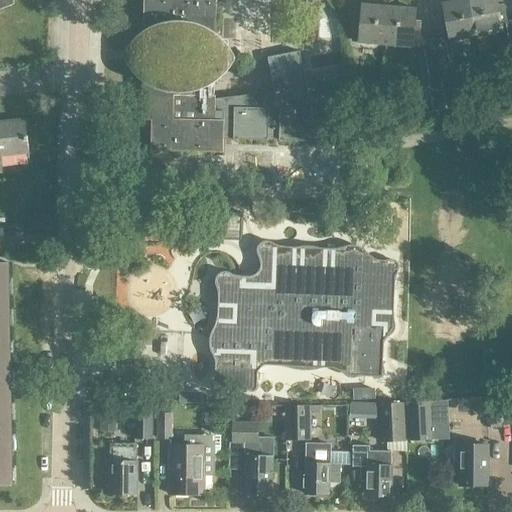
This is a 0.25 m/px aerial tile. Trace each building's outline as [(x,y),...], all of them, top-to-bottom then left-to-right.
[(0,0),(0,8),(14,4),(13,0),(0,0)] [(143,0),(141,120),(151,120),(150,150),(223,152),(223,137),(233,137),(233,140),(267,141),(267,138),(278,138),(278,141),(316,141),(310,109),(306,109),(305,98),(307,98),(300,52),(268,59),(275,93),(215,101),(216,0),(143,0)] [(451,42),(476,37),(469,0),(466,0),(443,4),(446,16),(439,17),(443,34),(449,33),(451,42)] [(496,0),(469,0),(476,37),(503,32),(502,23),(508,22),(504,5),(498,6),(496,0)] [(360,43),(386,45),(389,7),(363,5),(362,17),(356,16),(355,33),(361,34),(360,43)] [(416,9),(389,7),(386,45),(413,47),(414,38),(420,39),(421,22),(415,21),(416,9)] [(453,79),(449,53),(437,55),(442,81),(453,79)] [(442,81),(437,55),(426,58),(430,83),(442,81)] [(316,87),(330,87),(331,77),(316,77),(316,87)] [(0,172),(2,173),(0,157),(0,155),(29,153),(27,137),(26,137),(25,121),(0,123),(0,172)] [(214,210),(214,235),(241,235),(241,210),(214,210)] [(30,216),(30,230),(50,229),(50,216),(30,216)] [(216,348),(214,387),(245,388),(245,390),(246,390),(257,390),(258,376),(258,365),(300,367),(330,368),(349,369),(349,370),(349,376),(381,377),(382,365),(383,330),(392,330),(395,262),(355,260),(356,251),(261,247),(260,277),(218,276),(216,348)] [(0,485),(12,486),(8,263),(0,263),(0,485)] [(374,399),(374,389),(354,390),(354,400),(374,399)] [(511,419),(510,395),(486,397),(488,425),(511,423),(511,419)] [(409,403),(411,443),(447,441),(445,401),(409,403)] [(102,403),(101,416),(117,416),(117,404),(102,403)] [(350,403),(350,407),(350,418),(377,418),(377,405),(377,403),(350,403)] [(378,404),(380,443),(407,442),(405,403),(378,404)] [(135,405),(135,439),(153,439),(153,405),(135,405)] [(285,406),(286,441),(311,441),(311,406),(285,406)] [(159,439),(171,439),(171,415),(159,415),(159,439)] [(232,422),(232,443),(257,443),(257,423),(232,422)] [(204,495),(204,477),(215,477),(215,453),(203,452),(204,435),(185,435),(185,447),(168,447),(168,495),(204,495)] [(110,494),(136,494),(136,462),(136,444),(111,444),(110,494)] [(331,445),(306,444),(304,494),(329,495),(330,483),(340,483),(340,465),(330,465),(331,445)] [(460,486),(488,487),(488,446),(460,446),(460,486)] [(367,496),(390,497),(391,467),(391,452),(368,451),(367,466),(360,466),(359,482),(367,482),(367,496)] [(272,495),(272,457),(244,457),(244,495),(272,495)]
